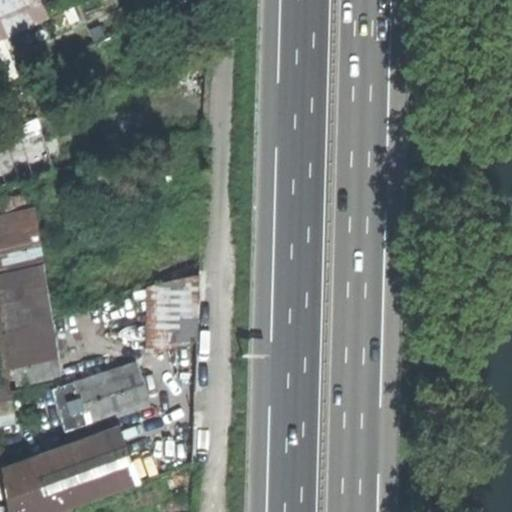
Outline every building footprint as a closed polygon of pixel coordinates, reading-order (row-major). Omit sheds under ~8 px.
[(0,0),(0,37),(73,5),(70,0),(0,0)] [(0,81),(11,77),(0,43),(0,81)] [(0,256),(54,249),(48,208),(0,215),(0,256)] [(0,282),(15,377),(58,371),(49,306),(43,260),(0,267),(0,282)] [(68,426),(149,400),(143,382),(136,360),(55,386),(68,426)] [(0,455),(10,511),(46,511),(139,476),(118,423),(20,459),(5,374),(0,375),(0,455)]
